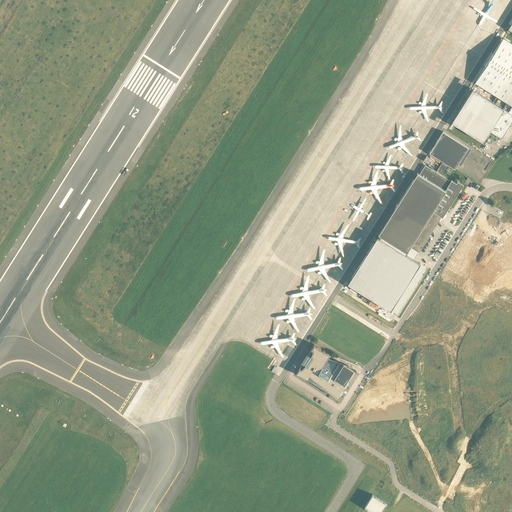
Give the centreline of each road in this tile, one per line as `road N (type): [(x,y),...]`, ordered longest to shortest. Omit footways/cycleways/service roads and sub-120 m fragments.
road 1 (unclassified): [(511,188),(484,194),(411,308)]
road 2 (unclassified): [(437,511),(397,486),(389,461),(331,424)]
